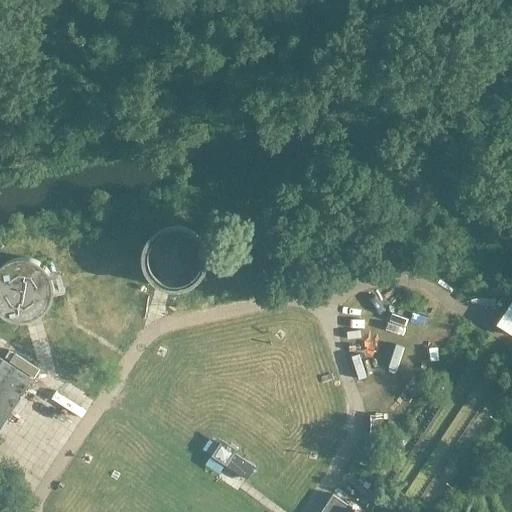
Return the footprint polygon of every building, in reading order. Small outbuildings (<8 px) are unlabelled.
[(144,256),(144,257),(144,259),(144,260),(144,261),(145,262),(145,265),(146,266),(146,267),(146,268),(147,269),(147,270),(148,272),(149,274),(150,276),(152,278),(153,280),(155,281),(157,283),(159,284),(161,286),(164,287),(167,288),(169,288),(171,289),(173,289),(175,289),(177,289),(180,289),(182,288),(185,288),(188,287),(190,286),(192,285),(194,283),(196,282),(197,281),(199,279),(200,278),(201,276),(202,275),(203,273),(204,272),(205,270),(206,268),(206,266),(207,265),(207,263),(222,260),(217,238),(203,241),(202,240),(201,238),(200,237),(199,236),(197,234),(196,233),(194,232),(192,231),(191,230),(186,228),(181,226),(175,226),(170,227),(165,228),(160,230),(155,234),(152,237),(151,238),(149,241),(148,243),(147,245),(146,246),(146,248),(145,250),(144,255),(144,256)] [(0,310),(3,313),(7,316),(11,318),(16,320),(20,320),(25,321),(28,320),(31,320),(34,319),(37,317),(40,316),(44,313),(47,310),(50,306),(52,302),(54,298),(54,296),(54,294),(65,292),(61,270),(50,272),(47,268),(43,265),(39,262),(35,260),(30,258),(25,258),(21,258),(16,258),(11,260),(7,262),(3,265),(0,267),(0,310)] [(511,330),(511,303),(500,322),(511,330)] [(0,430),(34,380),(0,357),(0,430)] [(256,467),(235,453),(221,443),(213,456),(247,478),(246,479),(248,480),(256,467)] [(360,511),(333,494),(321,511),(360,511)]
